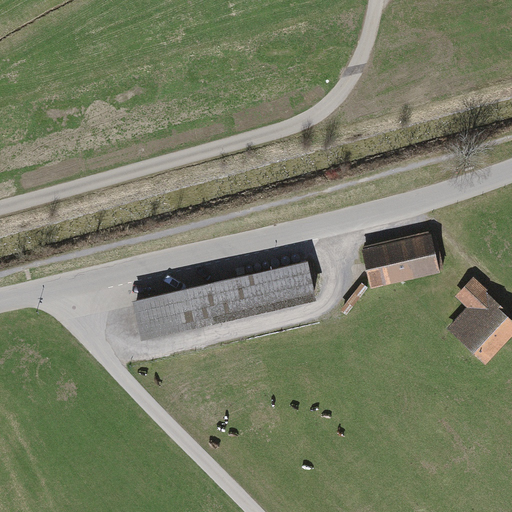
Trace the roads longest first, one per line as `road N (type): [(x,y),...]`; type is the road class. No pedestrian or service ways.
road 1 (residential): [(511,167),(476,183),(0,301)]
road 2 (track): [(56,289),(161,422),(255,511)]
